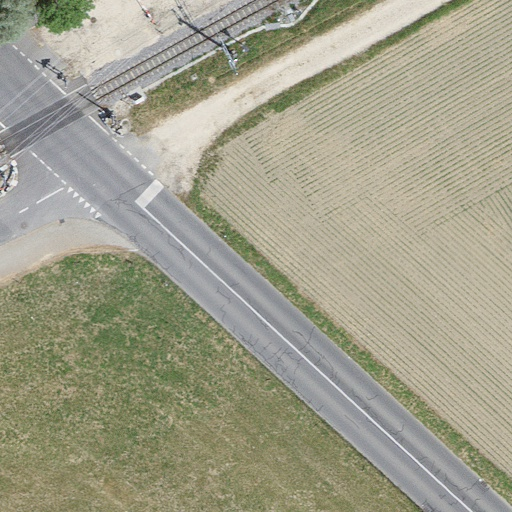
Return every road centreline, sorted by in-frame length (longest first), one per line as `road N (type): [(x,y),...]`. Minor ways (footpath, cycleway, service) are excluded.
road 1 (secondary): [(0,78),(472,511)]
road 2 (track): [(411,0),(104,173)]
